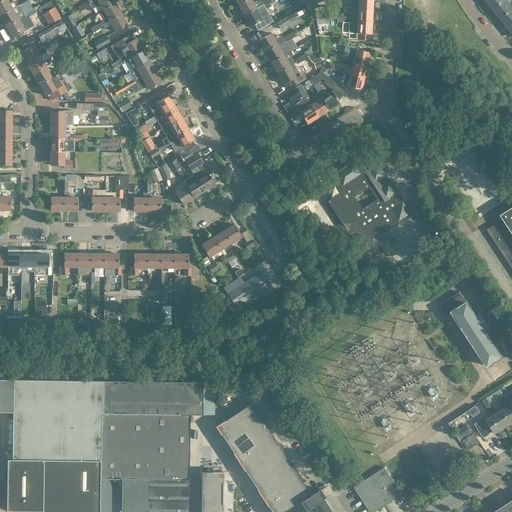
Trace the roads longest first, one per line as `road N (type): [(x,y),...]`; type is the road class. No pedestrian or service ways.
road 1 (residential): [(28,229),(167,231),(245,188)]
road 2 (residential): [(245,188),(136,0)]
road 3 (residential): [(28,229),(27,113),(0,60)]
road 4 (residential): [(299,152),(212,0)]
road 5 (residential): [(468,233),(381,100)]
